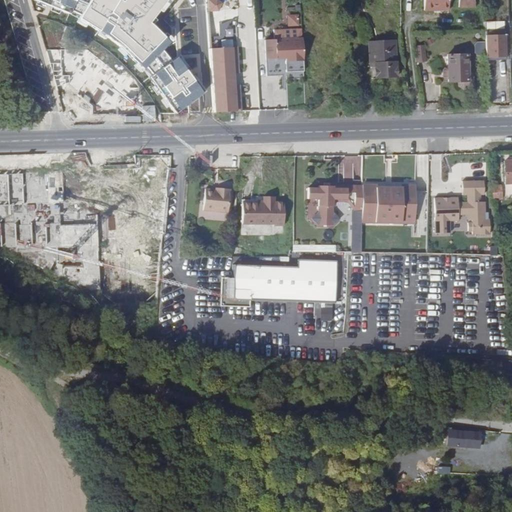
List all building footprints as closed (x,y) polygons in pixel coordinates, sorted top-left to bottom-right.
[(34,0),(81,19),(112,39),(138,62),(144,69),(147,68),(151,73),(149,76),(174,112),(201,92),(179,55),(171,60),(164,50),(171,41),(150,22),(166,0),(122,0),(121,0),(34,0)] [(412,0),(411,0),(411,10),(420,10),(420,6),(435,7),(435,0),(412,0)] [(273,40),(265,40),(266,60),(303,58),(301,13),(287,14),(287,30),(273,31),(273,40)] [(482,58),(503,57),(503,33),(482,34),(482,58)] [(395,74),(395,50),(388,50),(388,39),(367,39),(368,61),(376,62),(377,74),(395,74)] [(415,46),(417,61),(425,60),(423,45),(415,46)] [(230,48),(209,49),(212,112),(233,111),(230,48)] [(467,54),(447,54),(447,67),(444,67),(442,69),(442,76),(444,78),(448,78),(448,81),(457,80),(457,85),(463,88),(467,88),(473,85),(472,76),(467,76),(467,54)] [(511,195),(511,160),(511,161),(511,157),(508,157),(508,161),(502,161),(503,184),(510,184),(510,195),(511,195)] [(483,181),(462,182),(462,195),(467,195),(467,203),(457,203),(457,198),(433,198),(434,234),(449,233),(449,221),(458,221),(458,215),(458,211),(467,211),(467,215),(467,221),(472,220),(471,223),(468,223),(468,232),(472,231),(472,234),(479,234),(479,235),(489,235),(489,220),(487,220),(487,213),(485,213),(484,202),(480,202),(480,195),(484,195),(483,181)] [(361,211),(361,185),(347,186),(347,189),(334,188),(334,186),(319,186),(319,188),(308,187),(307,198),(319,199),(318,212),(311,218),(318,225),(332,225),(339,219),(332,212),(333,199),(346,200),(346,201),(353,211),(361,211)] [(414,186),(361,185),(361,211),(360,220),(413,221),(414,186)] [(110,190),(111,199),(131,198),(131,190),(110,190)] [(222,192),(218,192),(208,192),(208,213),(232,213),(232,190),(222,190),(222,192)] [(499,190),(489,192),(493,204),(502,202),(499,190)] [(240,227),(272,228),(272,229),(282,230),(283,206),(273,205),(273,200),(262,200),(262,204),(262,206),(256,206),(241,205),(240,227)] [(296,257),(292,296),(329,299),(332,261),(296,257)] [(282,274),(283,265),(269,264),(266,296),(281,297),(281,295),(283,275),(282,274)] [(281,295),(292,296),(294,275),(283,275),(281,295)] [(318,307),(318,320),(332,320),(332,307),(318,307)]
